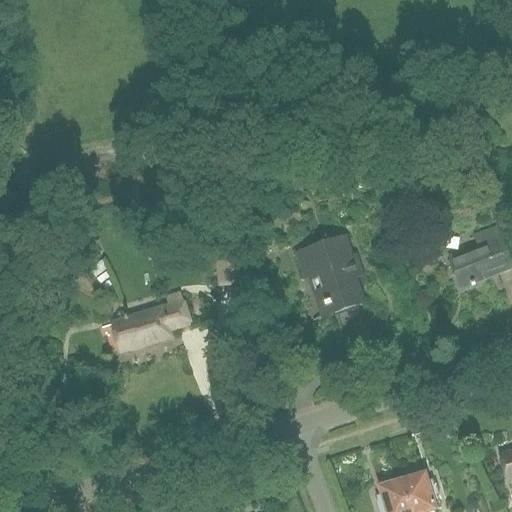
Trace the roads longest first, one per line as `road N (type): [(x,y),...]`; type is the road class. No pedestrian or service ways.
road 1 (residential): [(43,511),(82,492),(296,429)]
road 2 (residential): [(296,429),(511,355)]
